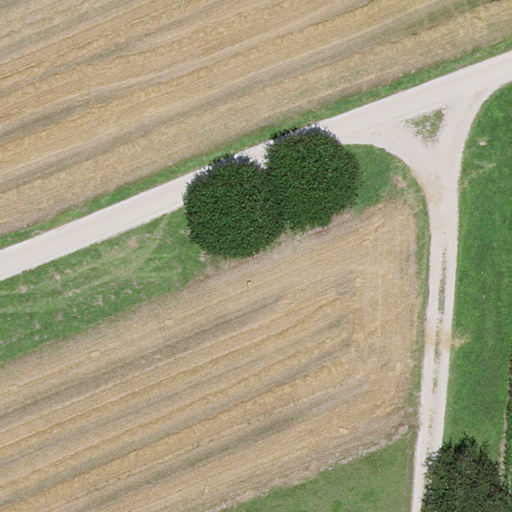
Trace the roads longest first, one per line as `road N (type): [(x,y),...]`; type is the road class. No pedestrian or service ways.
road 1 (track): [(0,264),(511,68)]
road 2 (track): [(418,511),(434,200),(452,89)]
